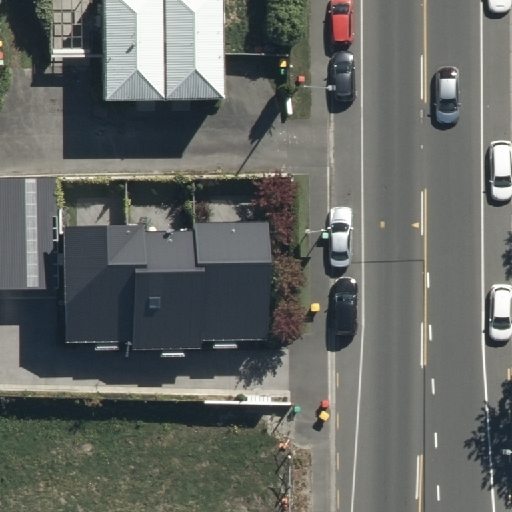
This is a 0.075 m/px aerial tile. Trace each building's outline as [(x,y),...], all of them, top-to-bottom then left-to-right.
[(216,0),(96,0),(97,97),(154,96),(217,96),(216,0)] [(257,0),(222,0),(223,52),(257,52),(257,55),(285,55),(285,36),(258,36),(257,0)] [(0,284),(48,283),(46,175),(0,175),(0,284)] [(135,221),(57,222),(59,337),(122,336),(122,345),(193,344),(193,333),(258,332),(256,219),(188,220),(188,227),(135,228),(135,221)] [(0,437),(41,438),(41,397),(0,396),(0,437)] [(223,511),(224,509),(236,509),(236,477),(215,477),(215,442),(269,443),(268,400),(196,400),(197,433),(162,434),(162,411),(118,412),(118,432),(72,433),(73,511),(223,511)]
